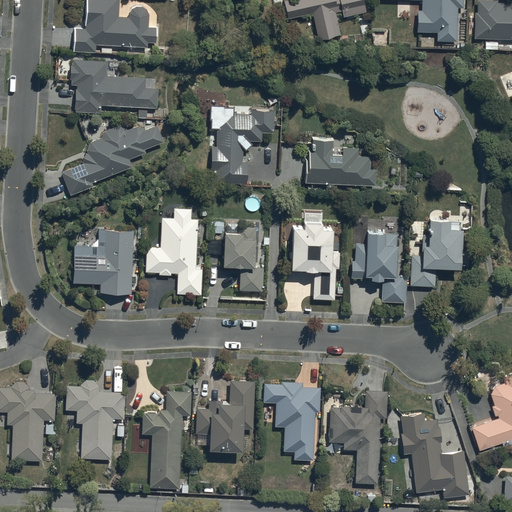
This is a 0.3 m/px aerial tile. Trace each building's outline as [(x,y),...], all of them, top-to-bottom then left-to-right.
[(86,0),(85,29),(75,29),(73,53),(95,54),(96,46),(147,49),(147,44),(155,44),(156,28),(148,27),(149,16),(149,15),(149,14),(148,13),(148,12),(147,11),(146,10),(145,9),(144,8),(143,8),(142,7),(141,7),(140,7),(139,7),(138,7),(137,7),(136,7),(135,7),(134,7),(134,8),(133,8),(132,8),(131,9),(130,10),(130,11),(129,11),(129,12),(128,13),(128,14),(128,18),(119,18),(119,0),(86,0)] [(294,0),(295,0),(284,2),(288,20),(312,14),(319,42),(341,36),(335,14),(341,13),(342,19),(367,13),(363,0),(294,0)] [(404,0),(421,0),(421,11),(417,11),(417,33),(436,33),(436,42),(457,42),(457,9),(464,9),(464,0),(404,0)] [(475,13),(475,39),(511,39),(511,4),(497,4),(497,2),(478,1),(477,13),(475,13)] [(100,114),(101,106),(157,109),(158,90),(145,89),(146,79),(106,77),(107,62),(73,60),(73,66),(70,66),(69,79),(72,80),(71,86),(77,87),(75,113),(100,114)] [(211,148),(210,172),(215,172),(215,184),(246,185),(247,163),(242,163),(242,150),(245,152),(252,146),(250,143),(261,143),(261,134),(273,134),(274,110),(251,110),(251,116),(234,116),(234,108),(225,108),(225,106),(209,106),(209,122),(211,122),(210,131),(216,132),(216,148),(211,148)] [(82,165),(61,173),(70,197),(93,188),(91,184),(132,168),(129,161),(146,154),(144,151),(163,143),(156,126),(144,131),(137,127),(127,131),(118,127),(105,131),(101,139),(90,143),(82,165)] [(306,175),(305,184),(375,186),(376,171),(369,171),(369,158),(358,158),(358,149),(342,149),(342,157),(332,157),(333,142),(312,141),(311,154),(309,154),(308,175),(306,175)] [(196,270),(198,220),(191,220),(191,210),(174,209),(173,220),(161,219),(160,249),(145,249),(144,274),(158,274),(158,276),(171,276),(171,274),(177,275),(176,295),(201,296),(202,270),(196,270)] [(292,270),(314,271),(313,298),(335,299),(336,268),(340,268),(340,251),(332,250),(333,229),(322,229),(322,224),(304,223),(304,229),(294,229),(292,270)] [(421,257),(411,256),(410,286),(434,287),(435,271),(461,272),(462,232),(459,232),(459,224),(429,223),(429,236),(422,236),(421,257)] [(224,236),(222,269),(240,270),(239,291),(262,293),(263,269),(255,269),(256,228),(238,227),(237,236),(224,236)] [(133,232),(99,231),(98,247),(75,247),(74,284),(100,285),(100,295),(131,295),(133,232)] [(352,260),(351,279),(372,279),(371,284),(381,284),(381,303),(405,304),(406,276),(396,275),(397,235),(366,234),(366,245),(354,244),(354,260),(352,260)] [(470,428),(478,452),(511,439),(511,375),(502,379),(503,384),(494,387),(490,395),(494,407),(491,407),(494,417),(497,416),(498,419),(470,428)] [(86,381),(80,387),(67,386),(66,411),(77,412),(76,424),(82,424),(80,460),(111,461),(113,420),(124,420),(125,394),(98,393),(99,387),(94,381),(86,381)] [(11,388),(0,387),(0,412),(7,412),(6,425),(13,426),(12,461),(42,462),(44,421),(55,421),(56,394),(35,394),(35,392),(29,392),(30,389),(24,382),(17,382),(11,388)] [(208,409),(195,409),(195,435),(209,435),(208,454),(243,454),(243,430),(253,431),(254,382),(230,382),(229,406),(223,406),(224,401),(208,401),(208,409)] [(281,385),(263,384),(263,404),(275,404),(274,427),(284,428),(283,452),(293,452),(293,461),(314,461),(315,414),(319,414),(320,389),(302,388),(302,383),(281,383),(281,385)] [(179,489),(182,416),(190,416),(191,392),(166,391),(165,411),(158,411),(158,415),(142,414),(141,435),(151,436),(149,488),(179,489)] [(364,409),(330,408),(328,443),(343,444),(343,451),(355,451),(354,484),(377,485),(377,465),(378,465),(379,420),(384,420),(385,391),(365,391),(364,409)] [(402,455),(410,454),(415,494),(441,490),(442,499),(469,496),(463,452),(440,455),(439,444),(440,444),(438,428),(437,429),(436,420),(423,422),(422,414),(400,417),(403,434),(399,435),(402,455)] [(503,503),(511,503),(511,478),(504,478),(503,503)]
